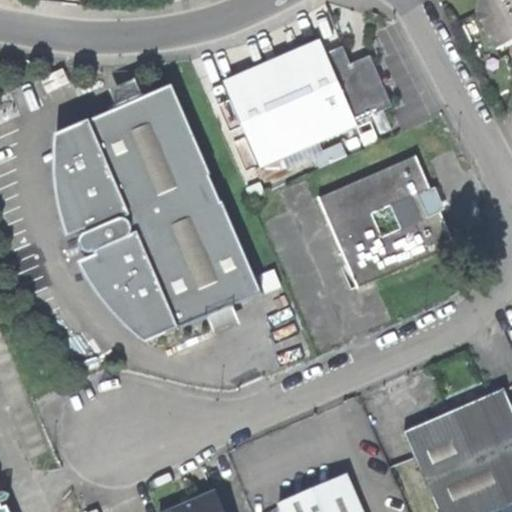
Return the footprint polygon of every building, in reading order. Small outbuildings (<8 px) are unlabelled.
[(511,0),(480,0),(477,10),(496,47),(511,39),(511,0)] [(356,126),(355,123),(326,55),(321,45),(279,63),(227,85),(262,166),(356,126)] [(326,55),(355,123),(393,107),(371,57),(352,66),(344,47),(326,55)] [(146,344),(262,294),(225,203),(222,204),(211,178),(213,177),(173,87),(57,139),(58,177),(61,208),(69,238),(97,225),(98,229),(85,236),(81,242),(81,249),(85,253),(92,256),(106,249),(108,253),(81,267),(101,296),(120,320),(146,344)] [(358,289),(455,247),(440,214),(449,210),(444,198),(439,187),(431,190),(416,157),(319,199),(358,289)] [(511,511),(511,421),(501,397),(443,423),(401,441),(431,511),(511,511)] [(357,511),(346,482),(311,497),(278,511),(357,511)] [(217,511),(213,501),(189,511),(217,511)]
